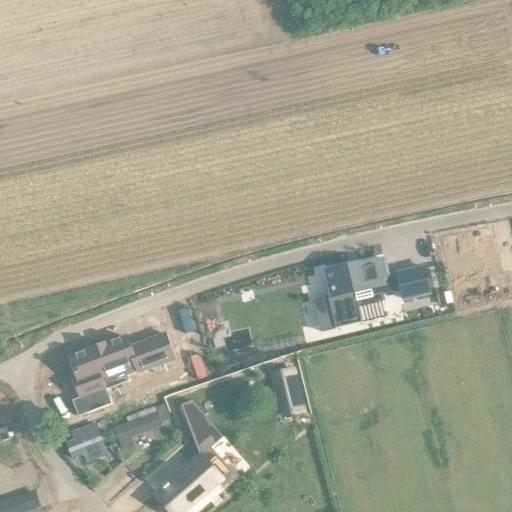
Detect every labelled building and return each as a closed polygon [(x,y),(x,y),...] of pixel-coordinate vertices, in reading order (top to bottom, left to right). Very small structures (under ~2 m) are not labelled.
[(349,266),(325,271),(331,295),(327,295),(335,329),(362,322),(358,306),(383,300),(382,294),(400,289),(403,299),(430,293),(424,267),(421,268),(421,270),(407,273),(406,271),(397,274),(397,275),(387,278),(383,259),(359,265),(349,267),(349,266)] [(465,280),(471,303),(511,292),(511,268),(465,280)] [(449,291),(439,293),(442,305),(452,303),(449,291)] [(125,334),(69,357),(78,380),(75,381),(81,396),(72,400),(79,416),(112,402),(106,388),(131,377),(129,373),(173,354),(163,330),(137,341),(139,345),(130,348),(125,334)] [(268,360),(270,370),(296,364),(294,353),(268,360)] [(292,369),(273,374),(283,416),(303,411),(292,369)] [(212,448),(223,438),(223,437),(191,401),(180,405),(200,455),(156,494),(171,511),(182,511),(231,470),(212,448)] [(122,449),(133,445),(130,437),(161,425),(160,421),(168,418),(163,405),(138,414),(139,418),(114,428),(122,449)] [(95,424),(71,433),(74,441),(67,443),(72,458),(84,453),(87,461),(106,454),(95,424)] [(0,511),(22,511),(24,511),(20,499),(0,505),(0,511)]
